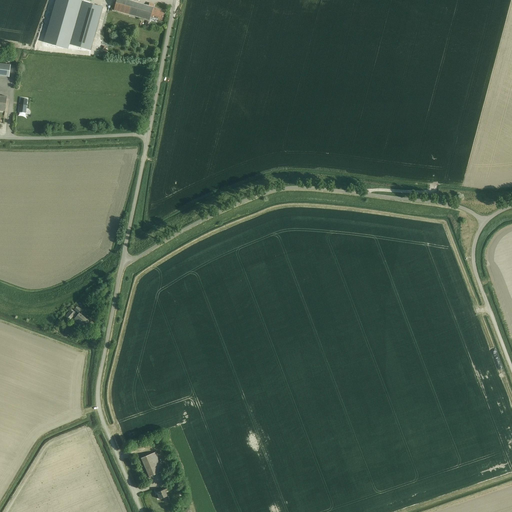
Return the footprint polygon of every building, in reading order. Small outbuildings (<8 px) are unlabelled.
[(55,0),(47,30),(71,37),(81,0),(55,0)] [(162,20),(165,11),(126,0),(116,0),(114,10),(150,21),(151,17),(162,20)] [(82,2),(70,45),(90,50),(102,7),(82,2)] [(10,65),(0,63),(0,76),(9,77),(10,65)] [(27,99),(20,98),(19,112),(19,111),(25,112),(25,113),(26,113),(27,99)] [(69,320),(75,313),(72,310),(71,311),(71,310),(65,316),(69,320)] [(82,326),(85,322),(89,325),(92,322),(91,321),(90,321),(88,319),(87,320),(79,313),(74,319),(82,326)] [(149,477),(163,471),(155,452),(141,458),(149,477)] [(165,492),(168,491),(167,488),(164,489),(163,488),(160,490),(160,491),(156,492),(159,500),(163,498),(164,502),(168,500),(165,492)]
